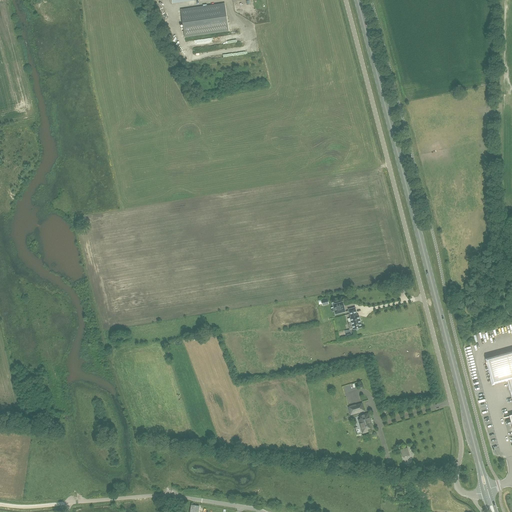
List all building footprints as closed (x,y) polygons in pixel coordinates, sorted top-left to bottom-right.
[(185,37),(229,31),(225,4),(181,10),(185,37)] [(343,302),(335,304),(333,305),(333,307),(331,308),(332,312),(334,311),(335,314),(345,312),(343,302)] [(356,316),(356,314),(355,308),(349,310),(351,318),(350,318),(351,322),(348,323),(349,329),(353,328),(353,329),(354,329),(354,330),(358,329),(357,328),(361,327),(358,316),(356,316)] [(511,353),(487,360),(493,382),(507,379),(509,386),(508,386),(509,391),(510,390),(511,396),(511,353)] [(362,403),(349,407),(351,415),(360,412),(359,409),(363,408),(362,403)] [(360,416),(361,419),(363,425),(361,426),(363,433),(368,431),(367,429),(370,428),(369,425),(370,424),(369,420),(370,420),(368,413),(360,416)]
